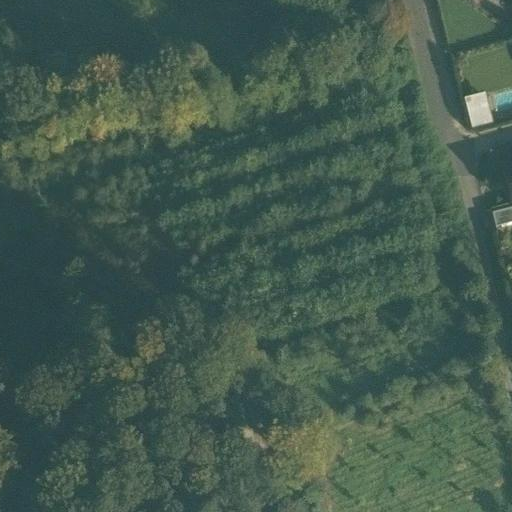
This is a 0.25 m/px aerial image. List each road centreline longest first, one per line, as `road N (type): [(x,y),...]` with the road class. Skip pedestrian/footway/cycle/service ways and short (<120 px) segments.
road 1 (residential): [(511,386),(457,149)]
road 2 (residential): [(457,149),(415,0)]
